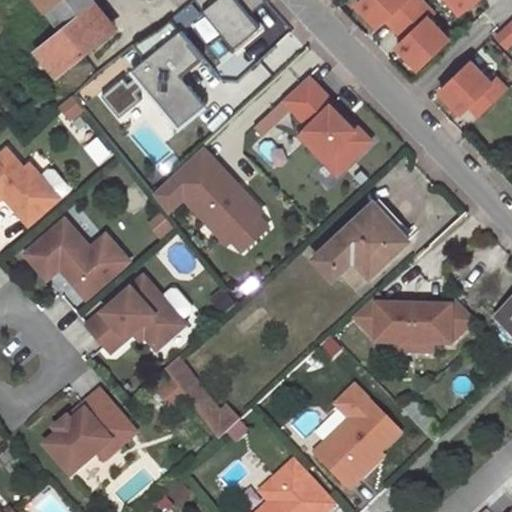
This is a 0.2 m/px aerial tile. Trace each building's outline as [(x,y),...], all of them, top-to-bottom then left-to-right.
[(114,30),(94,0),(58,0),(46,10),(61,30),(36,51),(57,75),(114,30)] [(37,0),(46,10),(58,0),(37,0)] [(264,0),(232,0),(260,29),(277,14),(264,0)] [(397,28),(426,1),(425,0),(362,0),(359,3),(380,25),(388,18),(397,28)] [(450,0),(461,13),(477,0),(450,0)] [(426,1),(397,28),(407,38),(399,45),(420,67),(452,37),(431,16),(436,11),(426,1)] [(511,23),(497,37),(507,48),(511,42),(511,23)] [(166,95),(127,47),(95,71),(135,120),(166,95)] [(480,115),(508,88),(498,77),(493,82),(473,61),(442,91),(463,112),(470,105),(480,115)] [(284,118),(342,177),(377,143),(310,75),(256,127),(265,137),(284,118)] [(86,147),(99,166),(113,157),(100,138),(86,147)] [(21,167),(4,146),(0,149),(0,195),(1,195),(26,224),(57,196),(26,161),(21,167)] [(173,215),(185,203),(242,258),(278,221),(203,147),(154,196),(173,215)] [(409,239),(374,202),(318,254),(332,269),(350,253),(370,275),(409,239)] [(87,247),(63,218),(21,253),(43,277),(55,266),(82,297),(125,261),(112,245),(97,258),(87,247)] [(102,234),(87,247),(97,258),(112,245),(102,234)] [(184,323),(138,273),(81,324),(109,354),(131,333),(139,341),(143,336),(155,349),(184,323)] [(413,345),(413,306),(385,307),(374,296),(352,320),(377,342),(377,345),(395,345),(413,345)] [(450,342),(474,319),(451,296),(440,306),(413,306),(413,345),(432,344),(450,344),(450,342)] [(511,305),(498,320),(497,320),(511,334),(511,305)] [(219,416),(179,359),(166,371),(218,441),(238,422),(226,410),(219,416)] [(351,385),(333,404),(347,418),(366,400),(351,385)] [(132,437),(96,396),(52,432),(57,437),(42,450),(68,480),(95,457),(101,464),(132,437)] [(443,433),(413,399),(402,410),(433,443),(443,433)] [(398,432),(366,400),(347,418),(312,454),(348,490),(380,458),(376,454),(398,432)] [(324,511),(330,507),(288,462),(256,493),(264,503),(253,511),(324,511)]
